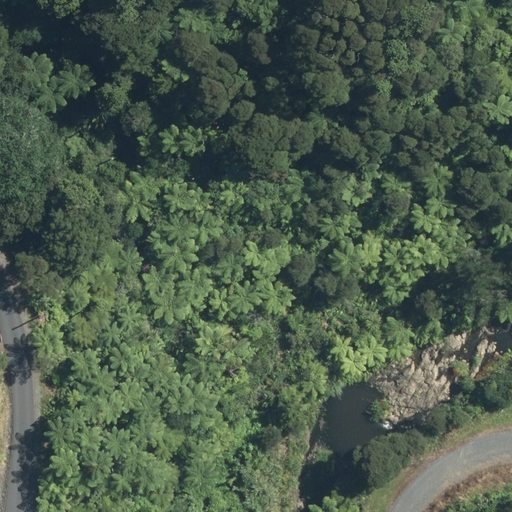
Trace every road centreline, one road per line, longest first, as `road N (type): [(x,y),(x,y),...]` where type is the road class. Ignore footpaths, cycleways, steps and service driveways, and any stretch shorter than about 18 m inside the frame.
road 1 (track): [(34,511),(24,411),(0,309)]
road 2 (unclassified): [(413,511),(433,467),(480,435),(511,432)]
